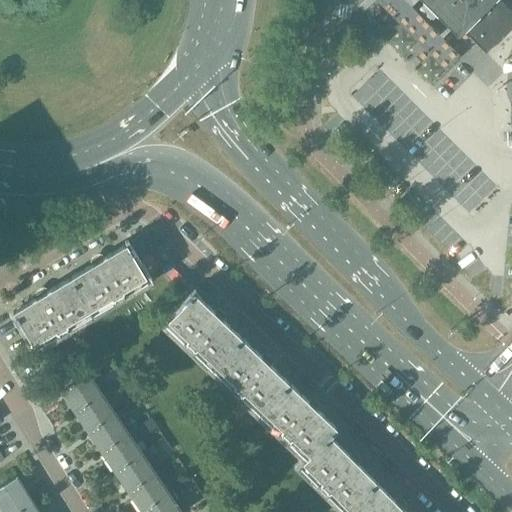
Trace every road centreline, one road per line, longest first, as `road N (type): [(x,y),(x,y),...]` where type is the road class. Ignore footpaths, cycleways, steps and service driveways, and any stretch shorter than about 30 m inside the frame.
road 1 (residential): [(0,280),(121,209),(146,212),(453,511)]
road 2 (secondary): [(57,163),(111,172),(153,167),(198,187),(459,443)]
road 3 (secondary): [(488,395),(241,142),(203,50)]
road 4 (primary): [(57,163),(137,130),(171,100),(203,50)]
road 5 (residential): [(81,511),(0,379)]
